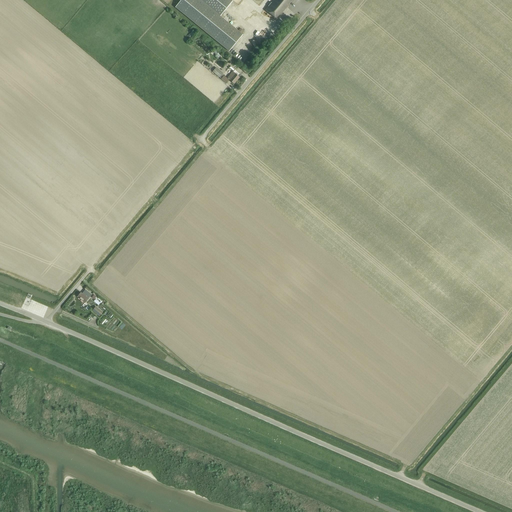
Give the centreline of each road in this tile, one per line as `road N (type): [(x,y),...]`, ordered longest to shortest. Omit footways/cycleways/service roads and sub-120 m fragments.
road 1 (unclassified): [(479,511),(46,321)]
road 2 (unclassified): [(200,139),(318,0)]
